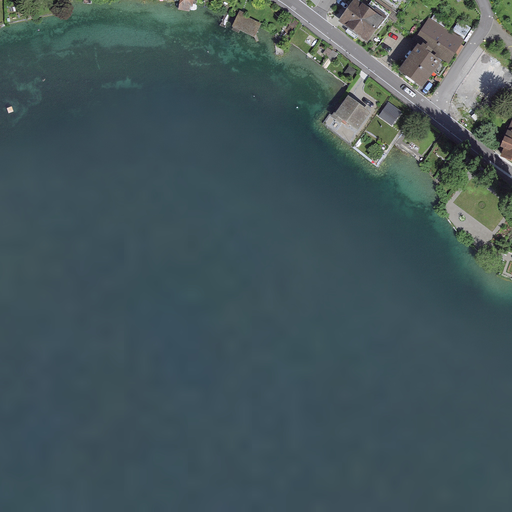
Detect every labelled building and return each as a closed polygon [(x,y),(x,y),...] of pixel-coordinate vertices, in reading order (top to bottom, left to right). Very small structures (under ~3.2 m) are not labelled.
[(381,21),(356,2),(341,22),(367,40),(381,21)] [(414,43),(419,46),(401,72),(423,86),(432,72),(439,76),(462,41),(430,20),(414,43)] [(459,20),(452,31),(465,38),(471,28),(459,20)] [(326,47),(322,53),(332,60),(337,54),(326,47)] [(349,66),(344,72),(351,78),(356,71),(349,66)] [(370,112),(347,97),(337,112),(333,117),(343,124),(345,121),(358,129),(362,124),(370,112)] [(402,112),(388,102),(379,116),(393,125),(402,112)] [(511,160),(511,120),(500,147),(503,148),(500,155),(511,160)]
